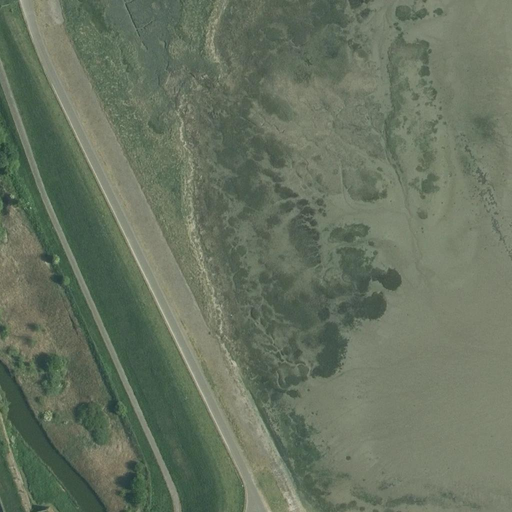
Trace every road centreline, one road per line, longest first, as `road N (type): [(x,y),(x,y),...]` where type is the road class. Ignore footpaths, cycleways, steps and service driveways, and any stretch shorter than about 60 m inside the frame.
road 1 (unclassified): [(253,483),(24,3)]
road 2 (unclassified): [(183,511),(179,487),(44,194),(0,66)]
